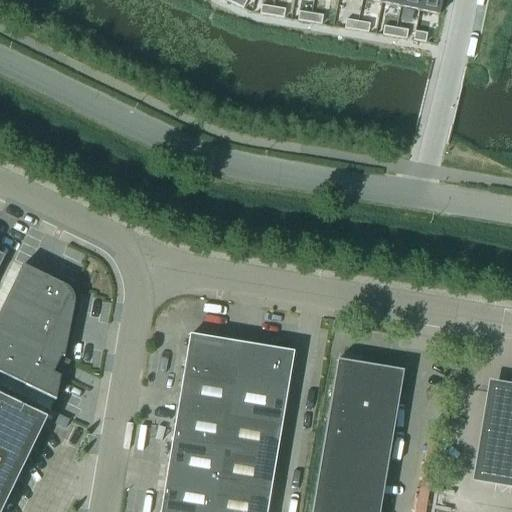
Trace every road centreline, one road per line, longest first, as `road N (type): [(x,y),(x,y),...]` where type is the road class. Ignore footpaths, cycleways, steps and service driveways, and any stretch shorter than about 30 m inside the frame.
road 1 (unclassified): [(0,61),(176,147),(423,196)]
road 2 (unclassified): [(511,325),(187,270),(140,252)]
road 3 (unclassified): [(103,511),(140,252)]
road 4 (residential): [(423,196),(465,0)]
road 5 (unclassified): [(0,184),(140,252)]
